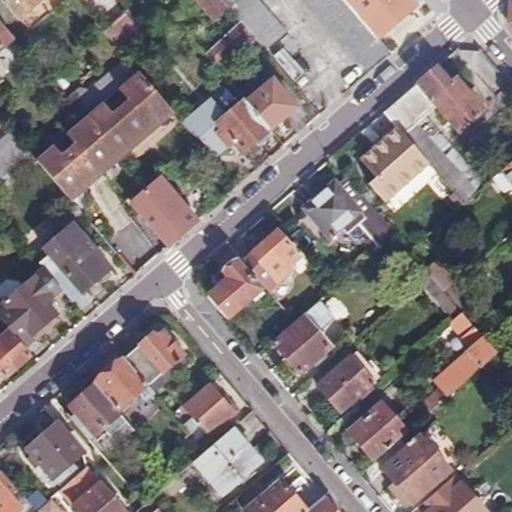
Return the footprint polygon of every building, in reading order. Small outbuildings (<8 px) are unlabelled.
[(41,0),(3,0),(19,18),(41,0)] [(213,0),(190,0),(208,23),(222,12),(213,0)] [(258,0),(223,0),(241,21),(253,35),(266,51),(287,33),(258,0)] [(345,0),(306,0),(368,72),(391,53),(378,37),(345,0)] [(408,0),(345,0),(378,37),(414,6),(408,0)] [(131,20),(111,37),(126,55),(146,38),(131,20)] [(0,49),(14,38),(0,21),(0,49)] [(253,35),(241,21),(205,52),(216,66),(253,35)] [(283,41),(268,51),(294,89),(318,72),(306,56),(298,62),(283,41)] [(118,70),(127,61),(121,54),(112,62),(118,70)] [(68,102),(84,121),(141,72),(130,59),(127,61),(118,70),(92,91),(82,90),(68,102)] [(433,166),(466,204),(480,192),(419,125),(427,118),(439,107),(462,133),(488,111),(461,81),(454,87),(440,70),(388,114),(401,129),(433,166)] [(84,121),(38,160),(71,199),(174,112),(141,72),(84,121)] [(249,105),(272,131),(298,110),(274,83),(249,105)] [(243,155),(272,131),(249,105),(247,102),(214,130),(229,148),(233,144),(243,155)] [(483,189),(487,185),(427,118),(419,125),(480,192),(483,189)] [(433,166),(401,129),(364,162),(380,180),(373,186),(389,204),(433,166)] [(0,142),(0,179),(32,153),(13,131),(0,142)] [(511,162),(493,180),(508,196),(511,192),(511,162)] [(10,175),(0,183),(0,188),(4,194),(16,184),(10,175)] [(130,204),(168,249),(188,232),(182,224),(190,217),(160,179),(130,204)] [(383,249),(398,236),(352,184),(344,191),(337,185),(308,210),(333,240),(348,229),(353,234),(362,227),(383,249)] [(480,192),(466,204),(475,214),(492,199),(483,189),(480,192)] [(206,208),(211,213),(221,204),(217,199),(206,208)] [(197,224),(190,217),(182,224),(188,232),(197,224)] [(307,255),(297,245),(293,248),(280,233),(272,241),(268,237),(253,250),(283,284),(298,271),(294,266),(307,255)] [(78,235),(42,266),(45,269),(63,290),(74,303),(111,273),(78,235)] [(230,278),(209,296),(229,319),(262,291),(236,261),(225,271),(230,278)] [(45,269),(35,277),(53,298),(63,290),(45,269)] [(445,271),(435,280),(443,290),(454,281),(445,271)] [(435,280),(432,276),(422,284),(437,301),(446,293),(443,290),(435,280)] [(0,307),(0,316),(27,349),(62,320),(47,304),(53,298),(35,277),(24,287),(21,283),(9,279),(1,287),(1,301),(5,303),(0,307)] [(446,293),(437,301),(447,313),(457,306),(446,293)] [(323,300),(306,315),(309,318),(279,343),(305,372),(316,362),(320,366),(331,357),(327,352),(334,347),(323,334),(340,319),(323,300)] [(458,325),(467,317),(457,306),(447,313),(458,325)] [(479,331),(467,317),(458,325),(454,329),(465,343),(479,331)] [(484,336),(479,331),(465,343),(474,352),(438,383),(441,387),(418,406),(422,410),(415,415),(422,422),(500,356),(484,336)] [(8,333),(0,339),(0,374),(1,374),(5,380),(30,358),(8,333)] [(153,338),(125,362),(148,388),(155,397),(192,366),(165,335),(156,342),(153,338)] [(364,401),(366,404),(380,392),(373,385),(380,378),(369,364),(363,370),(354,358),(321,387),(342,412),(349,406),(360,396),(364,401)] [(148,388),(125,362),(94,389),(117,415),(139,396),(148,388)] [(183,430),(191,439),(195,443),(209,431),(213,435),(238,413),(214,386),(189,408),(197,417),(183,430)] [(155,397),(148,388),(139,396),(146,405),(155,397)] [(74,414),(68,418),(90,443),(98,436),(113,451),(134,433),(117,415),(94,389),(70,410),(74,414)] [(353,410),(364,401),(360,396),(349,406),(353,410)] [(377,460),(411,431),(386,402),(352,431),(377,460)] [(82,456),(57,426),(27,452),(53,481),(82,456)] [(235,428),(205,455),(194,464),(221,496),(262,461),(235,428)] [(424,434),(387,468),(396,481),(393,483),(411,505),(453,469),(424,434)] [(202,451),(195,443),(191,439),(177,451),(188,463),(202,451)] [(122,511),(86,471),(62,493),(78,511),(122,511)] [(25,498),(18,490),(13,494),(2,481),(0,482),(0,511),(33,511),(35,510),(25,498)] [(249,511),(306,511),(309,510),(285,482),(249,511)] [(461,489),(432,511),(470,511),(469,509),(475,505),(461,489)] [(25,498),(35,510),(44,502),(34,491),(25,498)] [(342,511),(327,494),(309,510),(306,511),(342,511)]
